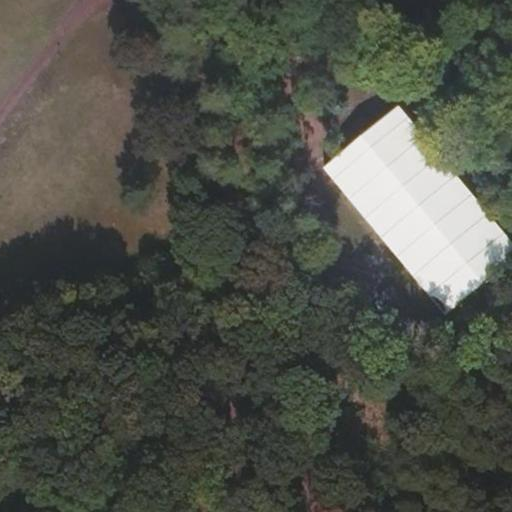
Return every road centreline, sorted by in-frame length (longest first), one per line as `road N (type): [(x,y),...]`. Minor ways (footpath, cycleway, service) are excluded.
road 1 (track): [(283,511),(153,74),(115,0)]
road 2 (track): [(0,111),(71,15),(94,0)]
road 3 (track): [(268,0),(316,30),(366,105)]
